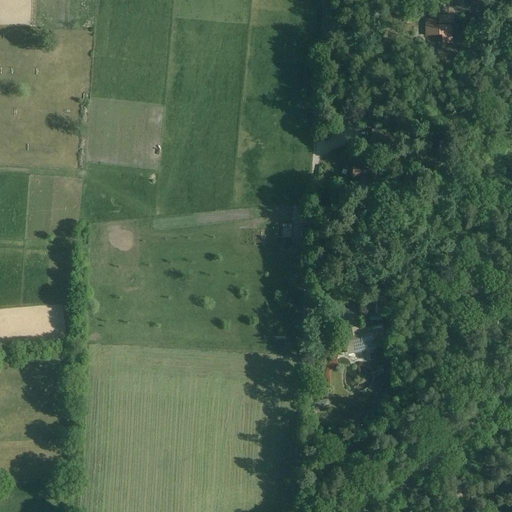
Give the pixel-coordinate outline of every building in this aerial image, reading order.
[(434,28),(434,20),(427,20),(427,36),(444,36),(444,44),(451,44),(451,28),(434,28)] [(389,148),(390,134),(369,133),(368,146),(389,148)] [(371,181),(372,165),(370,165),(371,158),(358,158),(358,164),(350,164),(350,167),(349,168),(348,170),(347,174),(348,176),(350,177),(350,180),(355,180),(355,185),(368,186),(368,181),(371,181)] [(377,297),(376,320),(382,321),(382,315),(385,315),(386,297),(377,297)] [(383,326),(359,331),(357,321),(359,321),(356,306),(337,310),(341,325),(343,324),(345,334),(344,334),(348,353),(376,347),(374,341),(385,339),(383,326)] [(321,402),(314,403),(316,413),(323,412),(321,402)]
